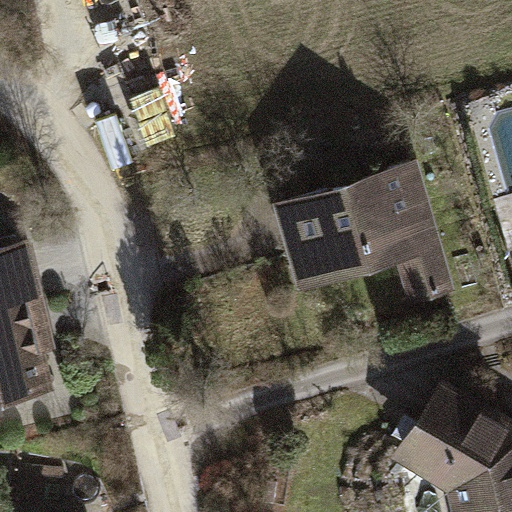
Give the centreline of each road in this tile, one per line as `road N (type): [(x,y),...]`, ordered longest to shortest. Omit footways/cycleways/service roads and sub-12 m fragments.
road 1 (residential): [(175,511),(107,227),(82,166),(40,114),(0,87)]
road 2 (track): [(40,114),(71,64),(55,0)]
